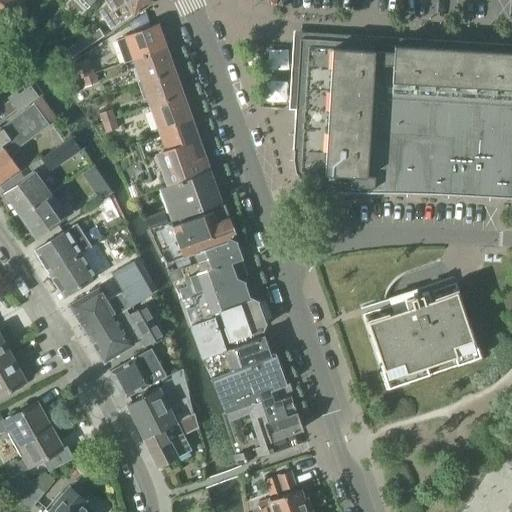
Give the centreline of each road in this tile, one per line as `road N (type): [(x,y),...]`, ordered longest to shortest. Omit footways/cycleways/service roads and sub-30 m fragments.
road 1 (residential): [(0,232),(80,358),(154,511)]
road 2 (residential): [(278,260),(188,0)]
road 3 (residential): [(368,511),(278,260)]
road 4 (residential): [(278,260),(322,239),(511,239)]
